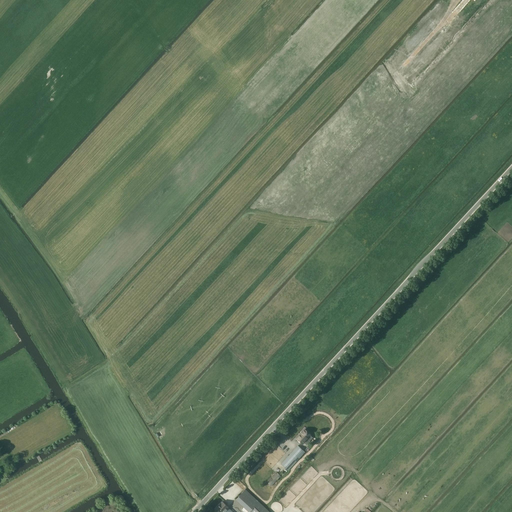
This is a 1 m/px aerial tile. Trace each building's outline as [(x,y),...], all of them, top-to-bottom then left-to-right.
[(309,441),(307,439),(311,435),(305,429),(296,438),(302,444),(304,442),(306,444),(309,441)] [(288,470),(305,452),(298,446),(281,464),(288,470)] [(276,472),(267,482),(271,486),(281,476),(276,472)] [(249,511),(269,511),(245,489),(236,499),(249,511)] [(233,511),(228,507),(223,501),(215,510),(216,511),(233,511)]
